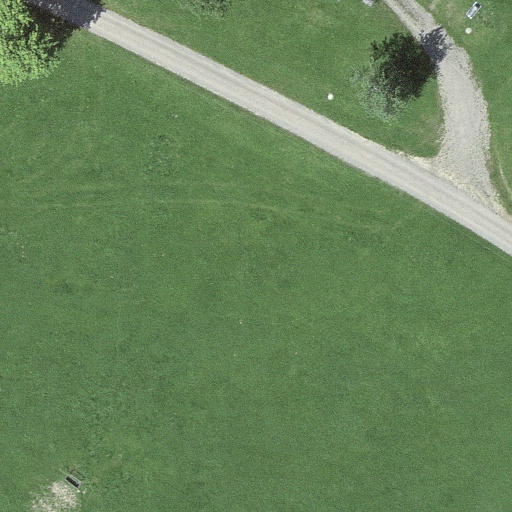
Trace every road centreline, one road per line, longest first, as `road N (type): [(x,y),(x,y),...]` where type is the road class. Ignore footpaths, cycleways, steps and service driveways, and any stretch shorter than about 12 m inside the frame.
road 1 (track): [(50,0),(471,211),(511,239)]
road 2 (track): [(471,211),(464,106),(400,0)]
